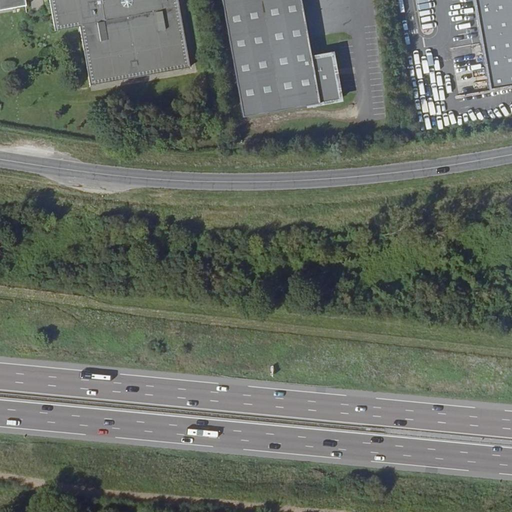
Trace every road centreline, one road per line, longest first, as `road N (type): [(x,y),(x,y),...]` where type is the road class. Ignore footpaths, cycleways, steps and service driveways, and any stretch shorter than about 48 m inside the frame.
road 1 (secondary): [(511,155),(291,181),(153,178),(0,159)]
road 2 (motorway): [(511,424),(0,376)]
road 3 (motorway): [(0,415),(511,463)]
